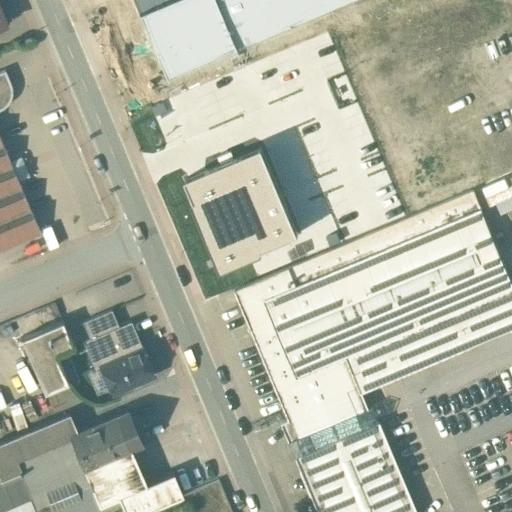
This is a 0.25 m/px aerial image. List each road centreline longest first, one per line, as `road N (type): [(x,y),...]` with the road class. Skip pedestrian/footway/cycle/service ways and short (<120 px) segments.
road 1 (tertiary): [(260,511),(144,236)]
road 2 (tertiary): [(144,236),(47,0)]
road 3 (residential): [(144,236),(0,296)]
